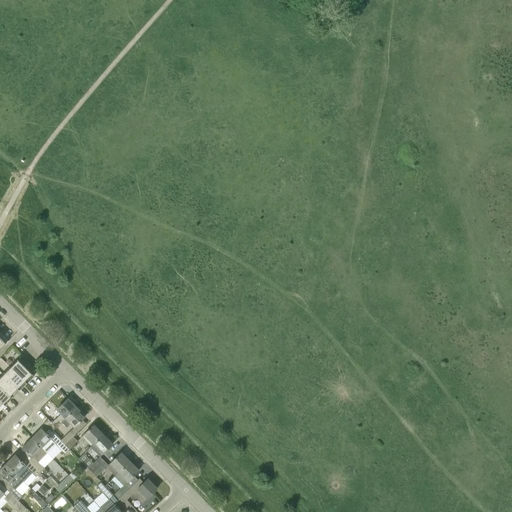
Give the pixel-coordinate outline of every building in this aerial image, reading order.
[(10,367),(24,381),(36,369),(22,355),(10,367)] [(17,389),(24,381),(10,367),(3,375),(17,389)] [(0,385),(10,396),(17,389),(3,375),(0,377),(0,385)] [(0,400),(2,403),(10,396),(0,385),(0,400)] [(52,431),(61,422),(76,407),(68,398),(57,409),(61,413),(51,423),(48,419),(43,423),(49,429),(48,430),(52,431)] [(76,407),(61,422),(66,427),(71,423),(74,427),(85,416),(76,407)] [(83,434),(93,444),(104,434),(94,424),(83,434)] [(65,453),(69,449),(65,444),(61,440),(56,436),(52,431),(48,430),(45,433),(41,428),(31,438),(47,453),(56,444),(65,453)] [(65,444),(73,436),(69,432),(61,440),(65,444)] [(90,447),(100,456),(100,457),(100,456),(103,454),(102,454),(113,444),(104,434),(93,444),(90,447)] [(73,436),(65,444),(69,449),(78,441),(73,436)] [(23,455),(40,473),(45,468),(38,462),(47,453),(31,438),(22,447),(26,452),(23,455)] [(110,464),(108,465),(107,467),(115,476),(131,462),(121,452),(110,463),(110,464)] [(28,485),(40,473),(23,455),(19,459),(15,455),(6,464),(20,478),(27,485),(28,485)] [(88,468),(92,472),(104,461),(100,456),(100,457),(100,456),(90,466),(88,468)] [(107,467),(108,465),(104,461),(92,472),(96,477),(107,467)] [(122,495),(131,485),(127,481),(139,470),(131,462),(115,476),(114,477),(123,486),(113,495),(117,499),(121,494),(122,495)] [(9,492),(18,500),(22,496),(14,488),(16,486),(14,484),(20,478),(6,464),(0,469),(0,475),(10,485),(6,489),(9,492)] [(117,499),(120,502),(119,502),(126,509),(130,504),(127,500),(133,494),(142,503),(157,489),(147,479),(143,483),(139,479),(132,486),(131,485),(122,495),(121,494),(117,499)] [(99,508),(103,511),(121,511),(116,505),(119,502),(120,502),(117,499),(113,495),(101,481),(96,485),(108,499),(99,507),(100,508),(99,508)] [(9,492),(4,498),(17,511),(23,511),(27,509),(18,500),(9,492)] [(46,504),(41,499),(37,503),(42,508),(46,504)] [(103,511),(99,508),(94,511),(91,511),(81,500),(73,506),(78,511),(103,511)]
